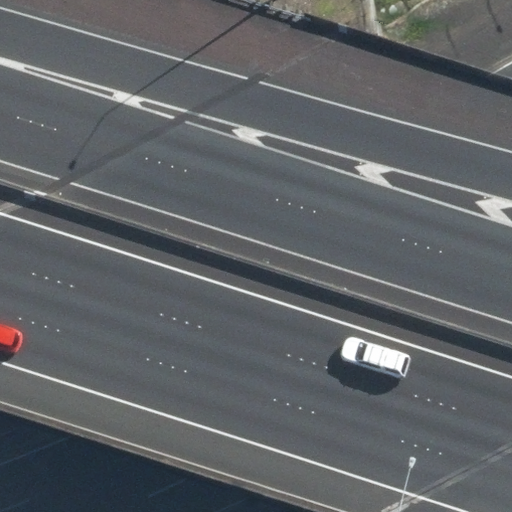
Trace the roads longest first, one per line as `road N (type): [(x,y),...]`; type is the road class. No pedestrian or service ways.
road 1 (primary): [(0,378),(246,261),(511,112)]
road 2 (motorway): [(511,432),(0,272)]
road 3 (motorway): [(0,108),(511,266)]
road 4 (motorway): [(0,23),(511,167)]
road 5 (primary): [(434,305),(46,511)]
